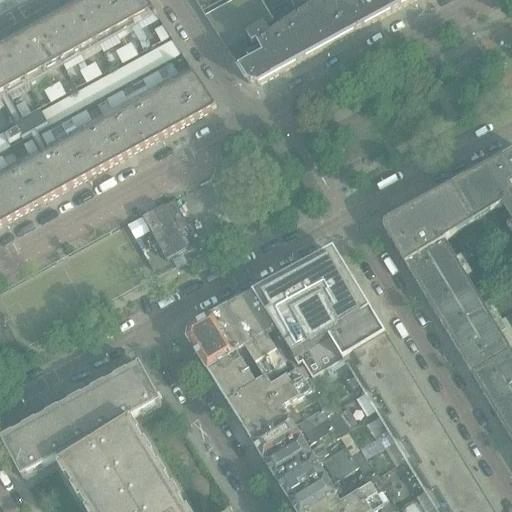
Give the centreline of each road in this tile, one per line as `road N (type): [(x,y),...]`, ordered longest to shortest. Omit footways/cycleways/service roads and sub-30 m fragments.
road 1 (residential): [(511,497),(345,218)]
road 2 (residential): [(244,125),(0,258)]
road 3 (residential): [(476,0),(244,125)]
road 4 (residential): [(148,326),(345,218)]
road 5 (residential): [(264,511),(148,326)]
road 6 (residential): [(345,218),(511,127)]
road 7 (residential): [(0,406),(148,326)]
road 8 (residential): [(244,125),(170,0)]
